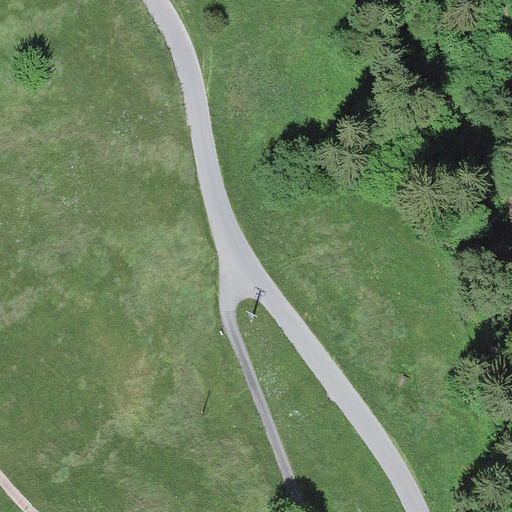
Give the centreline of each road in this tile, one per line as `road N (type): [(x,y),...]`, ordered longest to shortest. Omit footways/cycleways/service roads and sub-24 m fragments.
road 1 (tertiary): [(154,0),(195,91),(226,237),(396,468),(417,511)]
road 2 (track): [(300,511),(225,318),(229,270),(239,255)]
